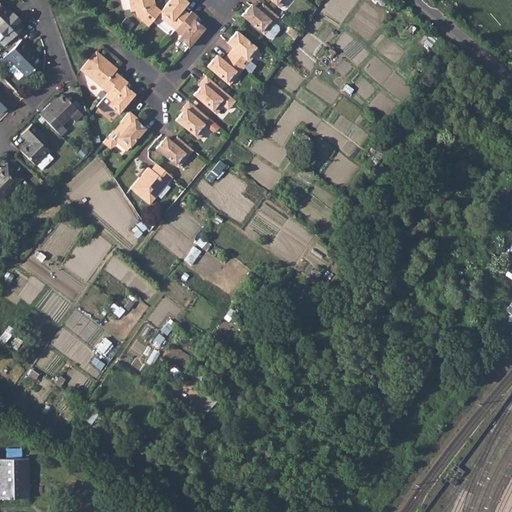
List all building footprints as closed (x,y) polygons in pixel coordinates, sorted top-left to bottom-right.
[(154,6),(153,0),(128,0),(131,11),(135,10),(137,18),(147,26),(158,14),(160,12),(154,6)] [(174,28),(187,12),(182,8),(187,2),(183,0),(169,0),(160,12),(158,14),(174,28)] [(277,15),(259,0),(256,0),(252,5),(254,6),(250,10),(244,18),(266,36),(276,25),(272,21),(277,15)] [(269,0),(279,8),(286,0),(269,0)] [(0,30),(5,36),(20,21),(14,14),(12,16),(0,3),(0,30)] [(189,14),(175,30),(175,31),(181,36),(178,39),(188,47),(204,27),(199,23),(195,19),(198,17),(191,11),(189,14)] [(187,12),(174,28),(175,30),(189,14),(187,12)] [(299,34),(293,29),(289,34),(295,39),(299,34)] [(258,51),(236,33),(230,41),(232,43),(229,46),(233,49),(228,54),(244,68),(258,51)] [(6,56),(27,77),(42,62),(29,50),(30,47),(23,40),(6,56)] [(80,69),(107,92),(120,77),(114,72),(116,69),(96,51),(80,69)] [(207,68),(229,86),(244,68),(228,54),(223,61),(219,58),(216,61),(214,59),(207,68)] [(236,101),(227,93),(207,76),(201,84),(202,85),(200,88),(194,96),(216,114),(225,103),(230,107),(236,101)] [(117,113),(133,94),(127,89),(124,86),(127,82),(120,77),(107,92),(104,95),(110,101),(107,105),(117,113)] [(0,113),(1,114),(11,104),(0,92),(0,113)] [(51,103),(45,109),(40,114),(61,136),(66,130),(62,125),(78,109),(62,94),(52,105),(51,103)] [(176,120),(198,138),(207,127),(203,124),(208,118),(189,101),(183,108),(185,110),(182,113),(176,120)] [(136,121),(133,119),(135,116),(129,111),(103,142),(105,144),(113,144),(115,141),(126,150),(144,128),(136,121)] [(203,124),(207,127),(212,131),(215,131),(219,127),(208,118),(203,124)] [(18,149),(34,165),(35,164),(40,169),(52,157),(46,152),(48,151),(41,144),(46,139),(30,123),(20,134),(27,141),(18,149)] [(156,149),(178,168),(193,150),(178,137),(172,143),(168,140),(165,143),(162,141),(156,149)] [(0,196),(20,176),(5,161),(0,166),(0,196)] [(216,175),(223,165),(219,162),(212,172),(216,175)] [(147,167),(130,188),(148,204),(171,176),(156,163),(150,169),(147,167)] [(0,498),(28,499),(28,482),(24,482),(23,458),(0,459),(0,498)]
